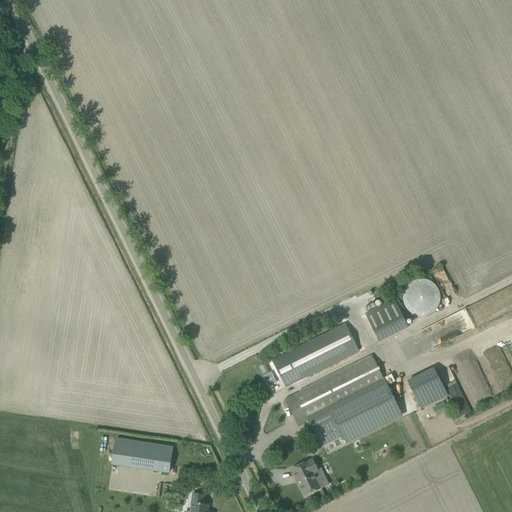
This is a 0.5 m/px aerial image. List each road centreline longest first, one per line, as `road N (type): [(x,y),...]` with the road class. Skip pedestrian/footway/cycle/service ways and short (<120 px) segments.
road 1 (unclassified): [(260,511),(8,0)]
road 2 (track): [(0,183),(22,30)]
